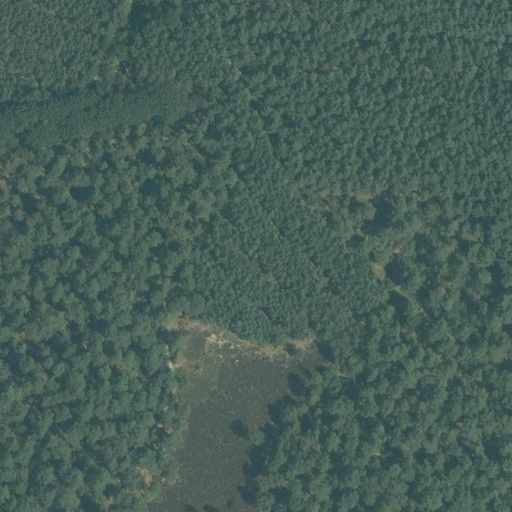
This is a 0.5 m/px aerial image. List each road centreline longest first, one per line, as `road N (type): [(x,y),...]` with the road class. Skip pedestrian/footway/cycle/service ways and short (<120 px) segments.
road 1 (track): [(0,124),(83,103),(126,0)]
road 2 (track): [(94,511),(100,497),(0,362)]
